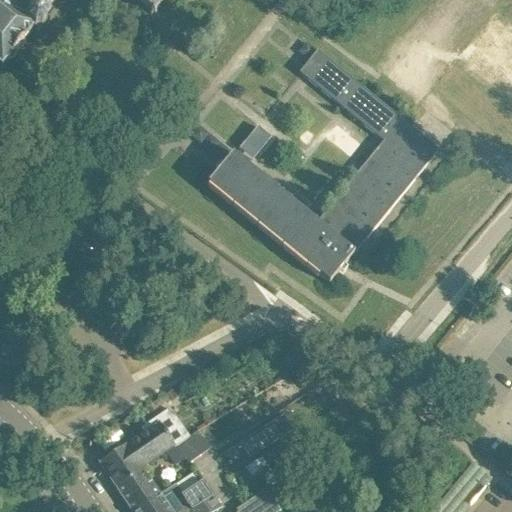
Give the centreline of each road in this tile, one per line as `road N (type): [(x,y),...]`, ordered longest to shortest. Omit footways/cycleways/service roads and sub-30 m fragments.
road 1 (unclassified): [(0,105),(288,312)]
road 2 (unclassified): [(288,312),(374,376),(511,216)]
road 3 (unclassified): [(288,312),(33,445)]
road 4 (unknown): [(458,0),(421,49),(415,84),(511,160)]
